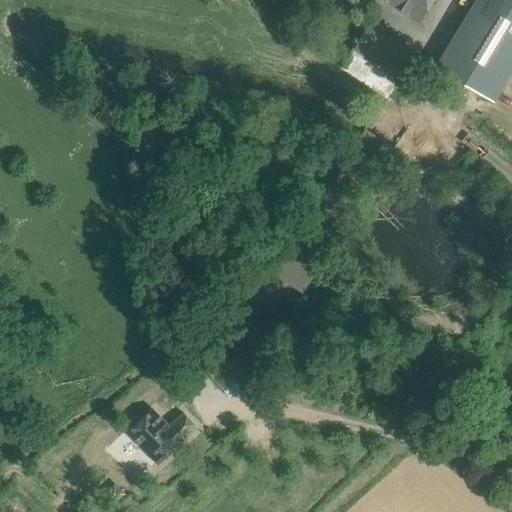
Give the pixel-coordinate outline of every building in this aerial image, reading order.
[(384,0),(421,24),(435,0),(384,0)] [(511,4),(507,2),(504,0),(469,0),(451,30),(473,43),(505,63),(495,78),(511,88),(511,4)] [(369,25),(343,69),(388,96),(415,54),(369,25)] [(473,43),(452,75),(484,95),(495,78),(505,63),(473,43)] [(462,56),(462,54),(462,51),(460,49),(458,48),(455,47),(453,48),(451,49),(449,51),(449,54),(449,56),(451,58),(453,60),(456,60),(458,60),(460,58),(462,56)] [(440,65),(439,68),(440,70),(441,73),(443,74),(446,74),(448,74),(451,73),(452,71),(453,68),(452,65),(451,63),(448,62),(446,61),(443,62),(441,63),(440,65)] [(229,356),(209,374),(232,398),(252,380),(229,356)] [(154,410),(130,433),(144,448),(168,424),(154,410)] [(198,426),(184,413),(170,426),(184,440),(198,426)] [(168,424),(144,448),(160,464),(184,440),(170,426),(168,424)]
